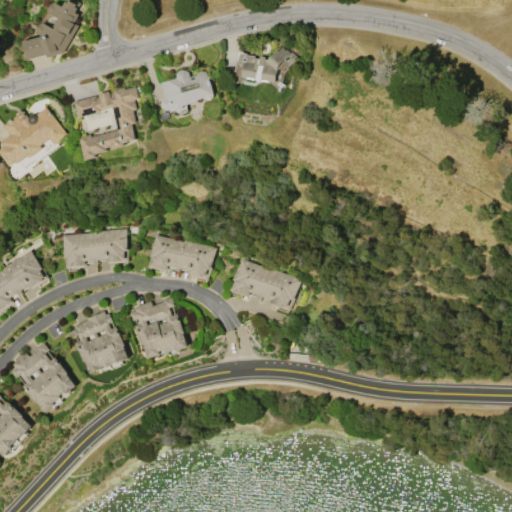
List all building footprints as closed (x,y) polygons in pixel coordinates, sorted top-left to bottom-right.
[(45,21),(56,28),(62,18),(51,11),(50,10),(54,2),(56,3),(57,1),(65,6),(68,0),(77,0),(81,2),(76,12),(79,13),(75,22),(79,24),(63,52),(48,57),(47,54),(29,59),(23,41),(43,35),(39,33),(40,31),(38,30),(43,22),(44,22),(45,21)] [(292,51),(299,57),(292,65),(291,64),(283,73),(282,81),(285,84),(279,91),(268,81),(262,80),(259,82),(255,78),(244,77),(237,82),(231,74),(235,71),(237,60),(239,61),(241,52),(256,55),(255,57),(259,57),(260,55),(266,56),(266,59),(269,59),(277,50),(278,51),(282,47),(285,49),(287,48),(290,52),(292,51)] [(175,107),(169,109),(168,109),(167,109),(166,109),(165,109),(164,108),(163,107),(162,106),(162,105),(162,104),(162,103),(162,102),(162,101),(163,100),(163,99),(164,99),(165,98),(166,98),(161,82),(177,78),(177,77),(177,76),(177,75),(177,74),(177,73),(178,72),(178,71),(179,71),(180,70),(181,70),(181,69),(182,69),(183,69),(184,69),(185,69),(186,69),(187,70),(188,70),(189,71),(189,72),(190,72),(190,73),(190,74),(191,75),(191,76),(197,75),(197,74),(198,73),(198,72),(199,72),(200,71),(201,71),(202,70),(203,70),(204,70),(205,71),(206,71),(206,72),(207,72),(208,73),(208,74),(209,74),(214,94),(197,99),(197,101),(184,104),(184,105),(184,106),(183,107),(182,108),(182,109),(181,109),(180,109),(179,109),(178,109),(177,109),(176,108),(175,107)] [(92,136),(118,129),(112,106),(78,116),(74,101),(99,94),(98,93),(108,90),(109,93),(113,92),(113,90),(124,87),(124,88),(135,85),(138,97),(133,98),(136,108),(132,109),(136,122),(131,123),(136,139),(124,142),(125,145),(112,149),(112,146),(107,147),(108,150),(97,153),(98,156),(87,159),(80,136),(91,133),(92,136)] [(36,114),(46,106),(69,133),(55,144),(50,138),(42,145),(43,147),(31,157),(29,155),(19,163),(17,160),(11,164),(0,151),(0,149),(5,145),(2,141),(12,133),(5,124),(9,120),(12,117),(12,118),(18,114),(16,112),(22,107),(28,115),(29,114),(30,115),(31,114),(33,113),(35,113),(36,114)] [(62,234),(92,232),(92,230),(125,227),(128,261),(108,263),(107,260),(95,261),(95,262),(85,263),(86,265),(65,267),(62,234)] [(155,234),(183,241),(184,239),(216,247),(208,279),(189,275),(190,271),(180,269),(180,270),(168,267),(167,270),(147,266),(155,234)] [(0,270),(3,269),(2,268),(30,249),(49,277),(32,288),(30,286),(12,298),(15,301),(0,311),(0,270)] [(240,258),(268,268),(269,267),(300,279),(288,310),(269,303),(270,300),(261,297),(261,298),(250,294),(248,297),(229,289),(240,258)] [(134,307),(151,300),(153,305),(163,301),(163,300),(171,297),(175,305),(170,307),(173,315),(178,313),(185,332),(184,333),(189,346),(177,351),(176,349),(167,352),(166,349),(160,351),(161,353),(149,358),(148,355),(147,356),(135,325),(140,323),(138,319),(133,321),(130,312),(135,310),(134,307)] [(74,325),(87,319),(86,318),(104,310),(105,314),(109,312),(112,321),(109,322),(111,328),(116,325),(124,344),(123,345),(129,358),(118,363),(117,361),(107,366),(106,364),(101,366),(102,368),(90,373),(89,371),(88,372),(85,364),(86,363),(85,360),(83,361),(75,342),(80,340),(78,335),(72,337),(70,331),(75,329),(74,325)] [(15,367),(12,364),(26,353),(29,356),(38,349),(37,348),(45,342),(50,349),(46,352),(52,359),(55,357),(68,373),(67,373),(77,385),(67,393),(65,391),(60,395),(62,397),(54,403),(55,404),(45,412),(36,401),(35,402),(22,386),(27,382),(20,374),(16,377),(10,371),(15,367)] [(0,394),(2,396),(0,398),(0,400),(5,405),(8,401),(24,415),(23,416),(33,425),(24,435),(23,433),(11,446),(12,447),(4,456),(3,455),(2,457),(0,455),(0,394)]
